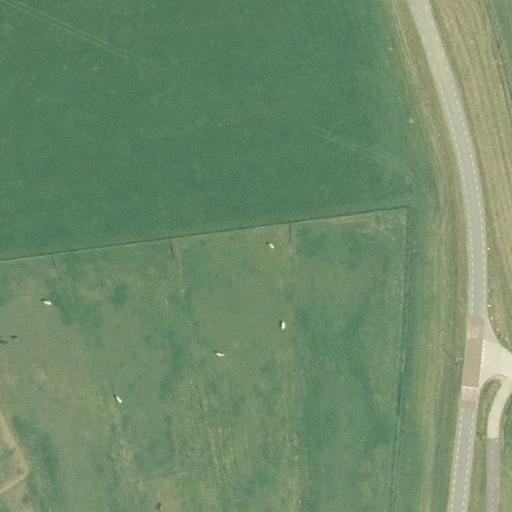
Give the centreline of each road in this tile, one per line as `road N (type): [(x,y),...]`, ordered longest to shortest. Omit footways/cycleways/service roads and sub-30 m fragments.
road 1 (unclassified): [(472,362),(475,210),(418,0)]
road 2 (unclassified): [(454,511),(472,362)]
